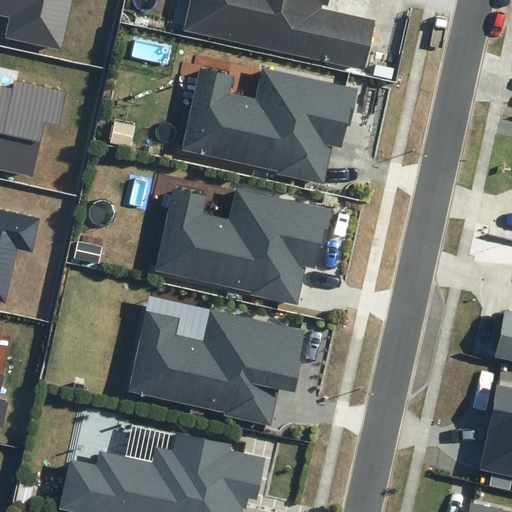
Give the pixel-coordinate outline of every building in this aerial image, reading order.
[(5,37),(60,49),(71,0),(0,0),(0,14),(9,17),(5,37)] [(190,0),(184,30),(364,70),(375,20),(322,8),(322,5),(327,6),(328,0),(190,0)] [(277,174),(324,185),(333,146),(343,148),(347,126),(350,126),(359,88),(263,68),(256,99),(230,94),(234,77),(199,69),(181,150),(278,171),(277,174)] [(0,170),(33,178),(45,123),(59,126),(67,91),(14,80),(12,89),(0,85),(0,170)] [(250,295),(297,306),(305,269),(321,273),(328,242),(326,242),(333,209),(235,188),(229,220),(203,215),(207,198),(171,190),(154,271),(251,292),(250,295)] [(0,300),(5,302),(17,248),(32,251),(40,219),(0,209),(0,300)] [(224,415),(271,425),(279,389),(295,392),(302,362),(300,361),(307,329),(209,308),(203,340),(177,335),(181,317),(145,310),(128,391),(225,412),(224,415)] [(511,314),(500,312),(490,358),(511,363),(511,314)] [(511,387),(497,384),(478,469),(511,476),(511,387)] [(53,511),(56,511),(237,511),(238,509),(241,510),(243,500),(251,502),(260,459),(227,452),(228,446),(170,434),(167,452),(150,449),(147,464),(93,453),(89,468),(63,462),(53,511)] [(511,511),(471,503),(469,511),(511,511)]
